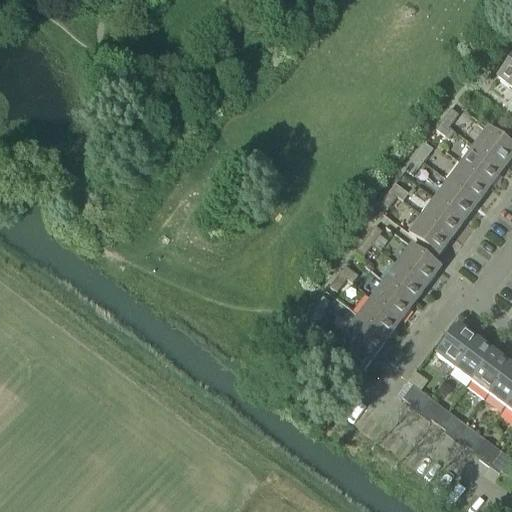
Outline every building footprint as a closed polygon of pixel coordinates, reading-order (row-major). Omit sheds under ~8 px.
[(511,93),(511,61),(497,82),(511,93)] [(441,126),(449,132),(459,119),(451,113),(441,126)] [(455,136),(449,132),(441,126),(436,134),(449,143),(455,136)] [(474,150),(504,172),(511,161),(511,150),(488,132),(474,150)] [(415,161),(423,167),(433,153),(425,148),(415,161)] [(461,168),(491,190),(504,172),(474,150),(461,168)] [(413,180),(423,167),(415,161),(405,174),(413,180)] [(478,207),(491,190),(461,168),(448,185),(478,207)] [(435,203),(465,225),(478,207),(448,185),(435,203)] [(389,196),(397,201),(402,206),(409,197),(395,188),(389,196)] [(387,214),(397,201),(389,196),(380,209),(387,214)] [(451,242),(465,225),(435,203),(422,220),(451,242)] [(438,260),(451,242),(422,220),(408,238),(438,260)] [(375,231),(365,244),(373,250),(383,237),(382,236),(375,231)] [(365,244),(355,257),(363,263),(373,250),(365,244)] [(398,268),(427,290),(440,272),(411,250),(398,268)] [(384,285),(414,307),(427,290),(398,268),(384,285)] [(345,271),(339,279),(346,284),(347,284),(353,288),(359,281),(345,271)] [(339,279),(330,291),(338,297),(347,284),(346,284),(339,279)] [(401,325),(414,307),(384,285),(371,303),(401,325)] [(323,301),(313,314),(320,319),(321,319),(331,306),(323,301)] [(358,320),(388,342),(401,325),(371,303),(358,320)] [(313,314),(303,327),(311,332),(321,319),(320,319),(313,314)] [(375,360),(388,342),(358,320),(345,337),(375,360)] [(454,372),(476,342),(458,329),(436,359),(454,372)] [(361,378),(375,360),(345,337),(331,356),(361,378)] [(471,385),(493,355),(476,342),(454,372),(471,385)] [(488,398),(510,368),(493,355),(471,385),(488,398)] [(505,411),(511,401),(511,369),(510,368),(488,398),(505,411)] [(408,386),(398,400),(411,409),(421,396),(408,386)] [(437,430),(447,416),(440,410),(430,424),(437,430)] [(446,436),(456,422),(447,416),(437,430),(446,436)] [(472,456),(482,442),(475,437),(465,450),(472,456)] [(480,462),(490,449),(482,442),(472,456),(480,462)] [(500,477),(501,478),(508,483),(511,477),(511,464),(510,463),(500,477)]
